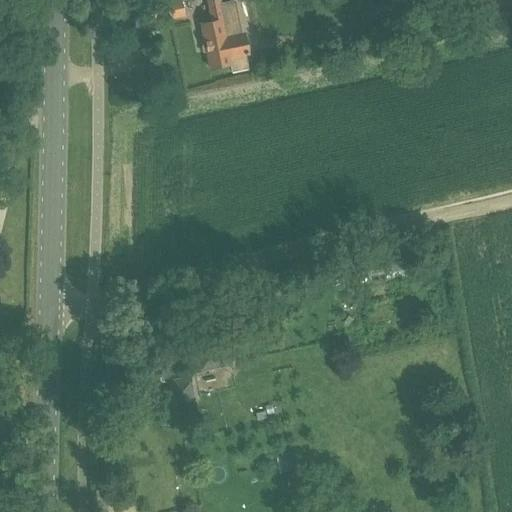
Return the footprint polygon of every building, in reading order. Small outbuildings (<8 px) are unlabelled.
[(169,0),(148,5),(153,22),(184,15),(179,0),(169,0)] [(229,62),(231,74),(248,70),(245,54),(248,53),(245,31),(227,33),(219,0),(205,0),(211,21),(200,23),(210,66),(229,62)] [(417,271),(371,279),(377,317),(362,319),(368,352),(376,351),(377,358),(407,353),(400,313),(423,309),(417,271)] [(195,350),(199,370),(229,364),(225,344),(195,350)] [(172,386),(176,403),(192,400),(188,383),(172,386)]
